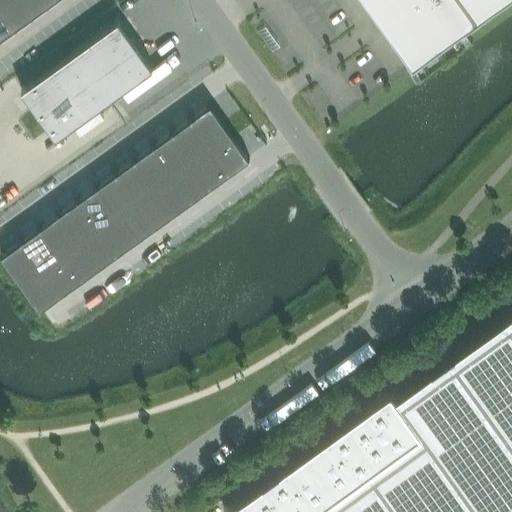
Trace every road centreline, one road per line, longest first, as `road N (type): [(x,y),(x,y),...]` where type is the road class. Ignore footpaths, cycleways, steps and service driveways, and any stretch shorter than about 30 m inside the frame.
road 1 (unclassified): [(418,299),(201,0)]
road 2 (unclassified): [(127,511),(418,299)]
road 3 (unknown): [(353,0),(368,26),(359,41),(273,99)]
